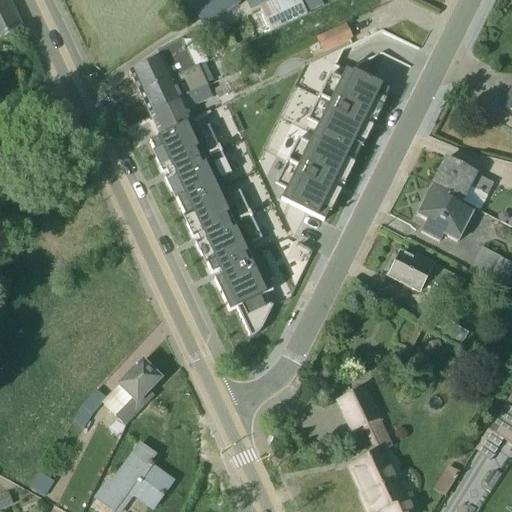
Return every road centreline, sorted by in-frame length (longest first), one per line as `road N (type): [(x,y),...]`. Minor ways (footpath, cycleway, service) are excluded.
road 1 (residential): [(471,0),(296,350),(273,382),(220,412)]
road 2 (primary): [(220,412),(26,0)]
